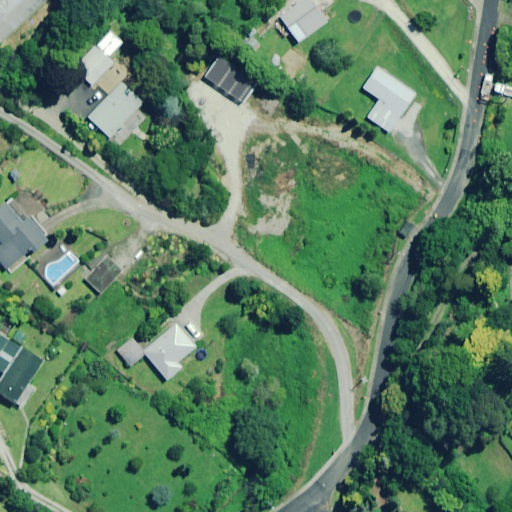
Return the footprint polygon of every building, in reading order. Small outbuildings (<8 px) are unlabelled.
[(0,0),(0,41),(44,0),(0,0)] [(333,2),(331,0),(302,0),(279,17),(297,42),(325,22),(318,13),(333,2)] [(112,63),(98,49),(76,72),(91,86),(112,63)] [(413,94),(376,67),(361,88),(378,100),(365,117),(386,132),(413,94)] [(141,103),(120,83),(86,118),(108,138),(141,103)] [(187,126),(177,110),(162,120),(172,136),(187,126)] [(29,216),(26,219),(9,199),(0,206),(0,265),(3,270),(29,249),(31,251),(47,239),(29,216)] [(120,271),(105,258),(84,280),(98,294),(120,271)] [(194,347),(175,325),(142,353),(165,380),(180,368),(175,362),(194,347)] [(40,362),(0,336),(0,372),(2,374),(0,376),(0,396),(13,405),(40,362)] [(134,343),(129,348),(125,343),(116,351),(129,366),(143,355),(134,343)]
